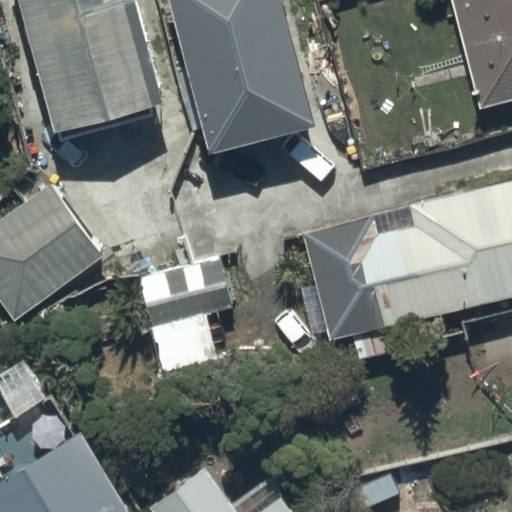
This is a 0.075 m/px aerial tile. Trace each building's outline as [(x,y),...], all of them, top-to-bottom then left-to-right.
[(138,0),(19,0),(51,121),(162,92),(138,0)] [(284,0),(166,0),(204,143),(314,114),(284,0)] [(511,0),(456,0),(480,98),(511,90),(511,0)] [(511,176),(301,230),(314,281),(301,284),(303,292),(271,300),(282,344),(309,337),(308,333),(327,328),(329,335),(353,329),(359,351),(401,341),(395,318),(511,288),(511,176)] [(52,181),(0,217),(0,299),(10,314),(100,250),(52,181)] [(221,253),(139,274),(162,368),(227,352),(216,307),(233,303),(221,253)] [(0,435),(0,511),(130,511),(79,424),(35,450),(20,424),(0,435)] [(204,462),(148,503),(154,511),(298,511),(285,494),(288,492),(272,470),(232,499),(204,462)]
